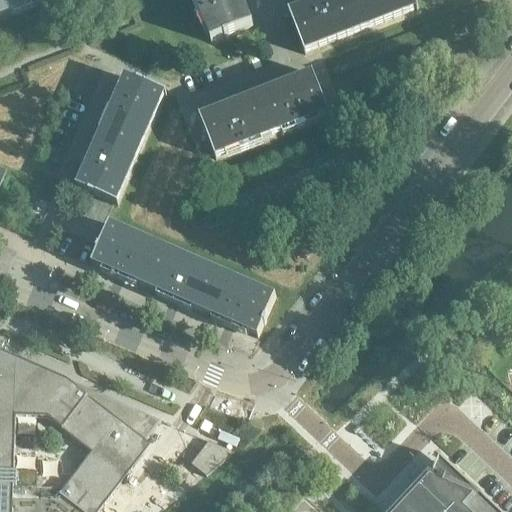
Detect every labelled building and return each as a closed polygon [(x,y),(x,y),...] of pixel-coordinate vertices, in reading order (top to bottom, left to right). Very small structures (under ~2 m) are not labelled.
[(0,0),(0,17),(44,0),(0,0)] [(211,44),(212,45),(225,39),(225,41),(230,39),(230,37),(251,29),(253,28),(253,27),(251,27),(240,0),(196,0),(213,43),(211,44)] [(289,14),(305,57),(307,56),(306,54),(417,11),(417,13),(419,13),(413,0),(332,0),(323,4),(322,1),(313,5),(314,7),(291,16),(290,14),(289,14)] [(200,120),(217,162),(218,161),(217,159),(327,116),(328,118),(329,118),(314,78),(313,76),(312,76),(313,78),(202,121),(201,119),(200,120)] [(114,206),(118,208),(119,206),(117,206),(164,97),(166,98),(167,97),(143,86),(144,85),(139,83),(138,84),(125,79),(125,80),(127,81),(117,103),(115,102),(111,111),(113,112),(93,158),(91,157),(87,166),(89,167),(79,189),(77,189),(82,192),(90,195),(89,196),(94,198),(95,198),(114,206)] [(257,339),(258,340),(264,327),(265,327),(267,323),(266,322),(276,299),(275,298),(274,300),(111,229),(112,227),(110,226),(109,229),(101,247),(100,249),(99,249),(97,254),(98,254),(92,267),(93,268),(94,266),(117,276),(116,278),(125,282),(126,280),(172,300),(171,302),(180,306),(180,304),(227,324),(226,326),(235,330),(235,328),(258,338),(257,339)] [(0,511),(102,511),(134,471),(129,466),(162,423),(0,353),(0,511)] [(207,479),(238,452),(212,442),(210,444),(193,466),(207,479)] [(495,511),(446,465),(445,466),(441,474),(437,484),(432,482),(430,480),(400,511),(495,511)]
